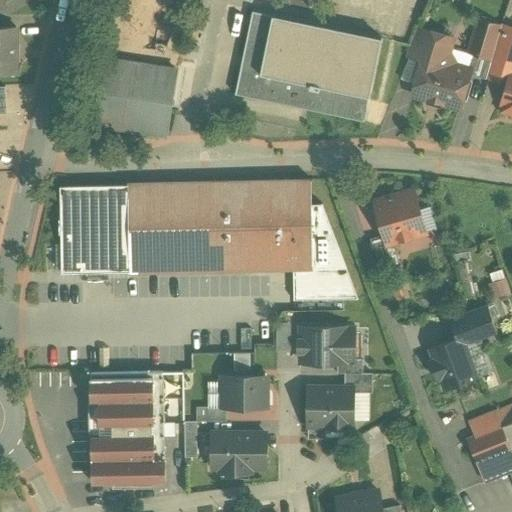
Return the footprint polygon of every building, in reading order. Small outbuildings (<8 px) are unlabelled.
[(256,79),(268,22),(248,17),(232,97),(357,123),(362,102),(256,79)] [(374,44),(268,22),(256,79),(362,102),(374,44)] [(450,40),(417,28),(406,58),(418,62),(405,98),(449,114),(462,77),(440,69),(450,40)] [(511,71),(511,31),(501,29),(487,80),(499,83),(492,109),(511,115),(511,78),(510,78),(511,71)] [(177,70),(99,55),(86,123),(164,138),(177,70)] [(312,181),(59,186),(61,273),(290,268),(314,268),(312,203),(312,181)] [(380,237),(384,247),(391,244),(422,235),(408,189),(369,202),(380,237)] [(320,203),(312,203),(314,268),(290,268),(290,298),(357,298),(320,203)] [(399,267),(391,244),(384,247),(380,237),(368,242),(379,274),(399,267)] [(484,284),(490,300),(509,293),(503,277),(484,284)] [(396,280),(383,286),(390,301),(404,295),(396,280)] [(438,389),(478,377),(469,343),(492,337),(484,308),(444,319),(451,344),(427,350),(438,389)] [(313,320),(314,365),(358,364),(357,330),(330,331),(330,319),(313,320)] [(314,365),(313,320),(273,321),(274,353),(289,353),(290,366),(314,365)] [(248,348),(248,328),(238,328),(238,347),(248,348)] [(214,375),(215,408),(253,408),(252,374),(214,375)] [(147,377),(79,377),(79,406),(90,406),(90,435),(82,435),(84,483),(161,484),(161,456),(147,456),(147,377)] [(332,431),(330,385),(294,386),(295,439),(332,439),(332,431)] [(330,385),(332,431),(361,431),(360,385),(330,385)] [(257,430),(209,431),(210,472),(258,471),(257,430)] [(492,511),(511,511),(511,477),(482,495),(492,511)] [(376,511),(376,510),(372,489),(333,497),(335,511),(376,511)]
